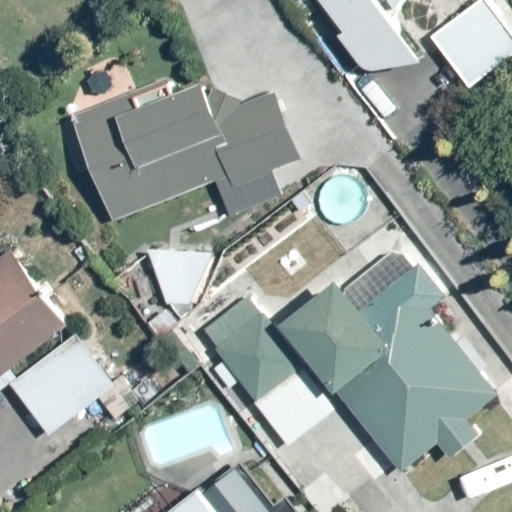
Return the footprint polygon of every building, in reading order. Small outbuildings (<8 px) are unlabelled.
[(398,0),(315,0),(371,74),(424,34),(398,0)] [(511,69),(511,20),(497,0),(485,0),(436,36),(478,94),(511,69)] [(235,211),(291,187),(284,169),(307,159),(275,84),(224,106),(210,73),(80,128),(119,220),(221,177),(235,211)] [(511,379),(511,372),(398,231),(349,271),(291,318),(410,463),(441,438),(454,454),(483,430),(470,414),(511,379)] [(0,392),(13,383),(51,436),(122,385),(72,315),(18,238),(0,250),(0,392)] [(224,357),(215,364),(232,386),(241,380),(289,445),(341,406),(257,294),(205,333),(224,357)] [(239,462),(208,487),(176,511),(311,511),(259,446),(239,462)]
